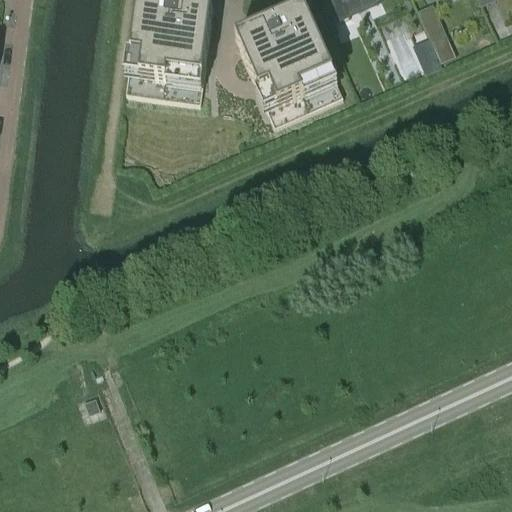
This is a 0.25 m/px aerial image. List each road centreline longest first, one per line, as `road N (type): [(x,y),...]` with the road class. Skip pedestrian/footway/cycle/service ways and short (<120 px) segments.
road 1 (primary): [(227,511),(511,380)]
road 2 (residential): [(0,171),(22,0)]
